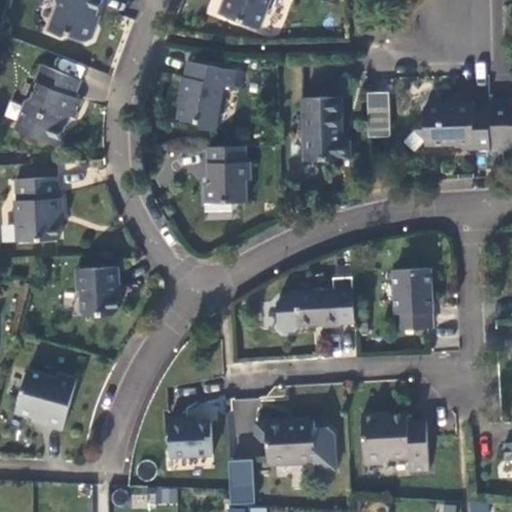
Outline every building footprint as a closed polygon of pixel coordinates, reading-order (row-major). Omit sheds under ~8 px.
[(57,0),(59,3),(49,30),(63,35),(69,33),(87,40),(92,38),(96,28),(94,23),(102,0),(57,0)] [(227,0),(222,14),(261,28),(272,0),(227,0)] [(225,85),(232,86),(235,69),(189,61),(186,77),(184,77),(180,96),(183,96),(179,119),(198,122),(202,128),(217,131),(225,85)] [(83,80),(42,64),(36,82),(40,83),(35,96),(29,99),(17,130),(58,145),(69,115),(75,117),(82,99),(76,96),(83,80)] [(367,90),(366,137),(389,137),(390,91),(367,90)] [(352,139),(345,139),(343,97),(303,98),(305,160),(353,159),(352,139)] [(511,99),(490,100),(490,105),(491,144),(492,150),(511,149),(511,99)] [(426,118),(416,128),(427,138),(427,144),(454,143),(460,148),(476,148),(475,144),(491,144),(490,105),(475,105),(474,100),(457,101),(457,106),(446,106),(442,102),(430,103),(426,107),(426,118)] [(252,161),(247,161),(247,145),(208,147),(209,185),(204,185),(205,203),(248,201),(248,180),(252,179),(252,161)] [(58,177),(17,179),(18,200),(17,200),(19,241),(60,239),(59,215),(63,215),(62,197),(59,197),(58,177)] [(118,286),(121,286),(120,266),(77,269),(78,290),(81,290),(82,311),(87,315),(116,314),(120,309),(118,286)] [(395,270),(398,329),(434,327),(433,311),(434,311),(431,268),(395,270)] [(341,325),(341,323),(356,322),(354,290),(297,293),(297,296),(283,297),(279,302),(280,328),(284,332),(297,331),(301,327),(301,325),(325,324),(325,326),(341,325)] [(325,336),(323,352),(340,354),(341,338),(325,336)] [(48,419),(47,424),(64,429),(78,378),(59,373),(57,377),(29,370),(18,411),(48,419)] [(430,470),(428,421),(409,422),(409,414),(381,415),(381,413),(363,414),(366,464),(386,463),(391,458),(410,457),(411,471),(430,470)] [(170,418),(172,456),(214,453),(213,421),(199,422),(198,417),(170,418)] [(288,422),(288,420),(268,421),(268,422),(269,441),(270,458),(275,463),(316,461),(316,464),(316,469),(336,468),(334,432),(329,427),(316,427),(316,420),(288,422)] [(269,441),(268,422),(257,422),(258,436),(263,441),(269,441)] [(253,460),(232,461),(234,502),(256,501),(253,460)] [(157,503),(177,503),(177,488),(157,488),(157,503)] [(489,511),(490,501),(472,500),(471,511),(489,511)]
